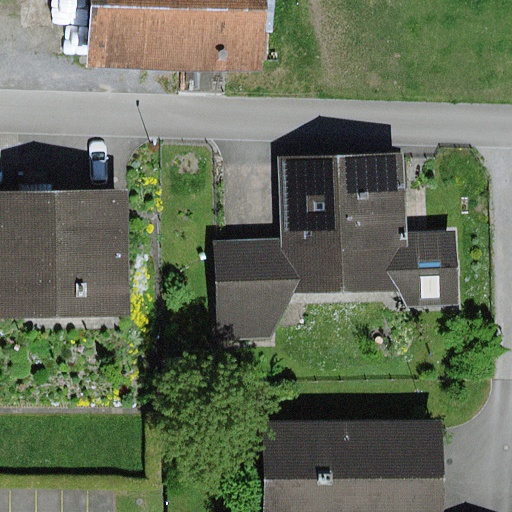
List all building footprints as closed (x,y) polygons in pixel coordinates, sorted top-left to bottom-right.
[(254,0),(86,0),(84,68),(252,73),(254,0)] [(398,155),(274,159),(277,240),(293,291),(391,291),(401,307),(453,306),(451,236),(400,238),(398,155)] [(122,194),(0,195),(0,319),(124,317),(122,194)] [(293,291),(277,240),(211,241),(215,340),(269,340),(293,291)] [(433,511),(431,417),(259,422),(261,511),(433,511)]
